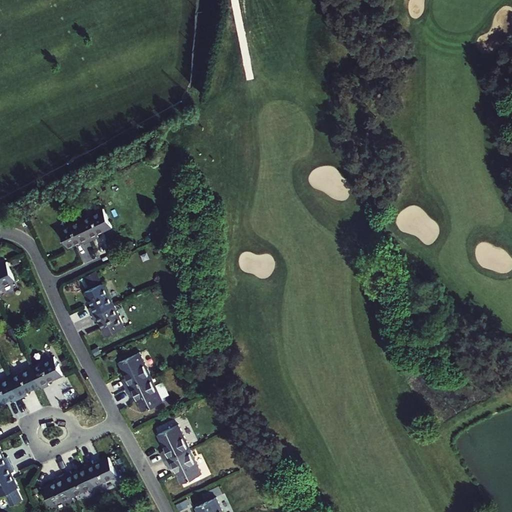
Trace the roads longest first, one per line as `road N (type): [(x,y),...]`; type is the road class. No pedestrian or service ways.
road 1 (residential): [(50,285),(117,422)]
road 2 (residential): [(79,439),(47,453),(31,441),(30,422),(44,412),(66,417),(75,430)]
